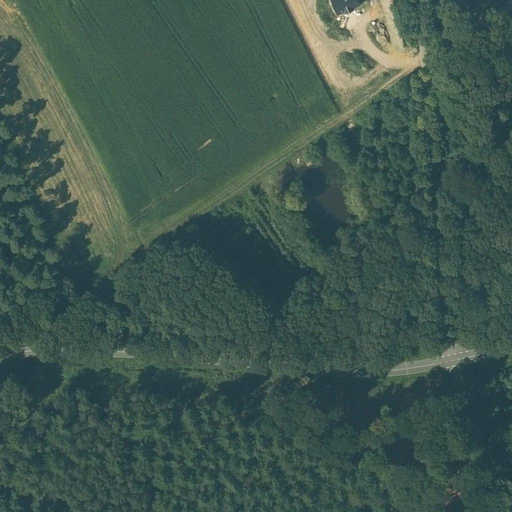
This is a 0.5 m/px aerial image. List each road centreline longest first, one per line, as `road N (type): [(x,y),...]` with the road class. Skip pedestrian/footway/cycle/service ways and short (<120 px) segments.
road 1 (tertiary): [(0,351),(170,354),(357,371),(453,360)]
road 2 (unclassified): [(418,0),(453,360)]
road 3 (unclassified): [(453,360),(492,511)]
road 4 (track): [(458,390),(407,511)]
